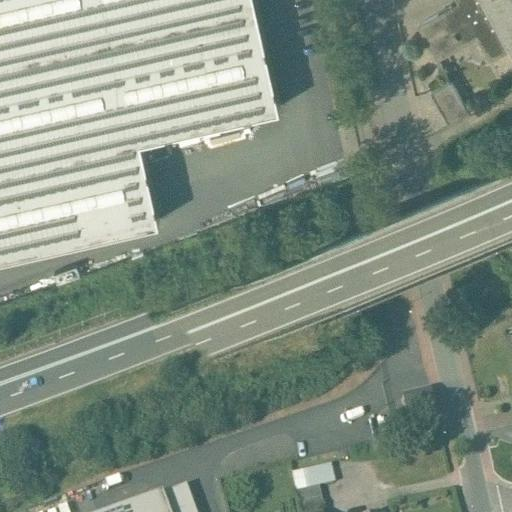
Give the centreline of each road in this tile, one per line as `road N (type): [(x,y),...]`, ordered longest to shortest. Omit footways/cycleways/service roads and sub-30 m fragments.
road 1 (trunk): [(511,183),(328,262),(0,383)]
road 2 (trunk): [(17,402),(511,211)]
road 3 (residential): [(479,509),(370,0)]
